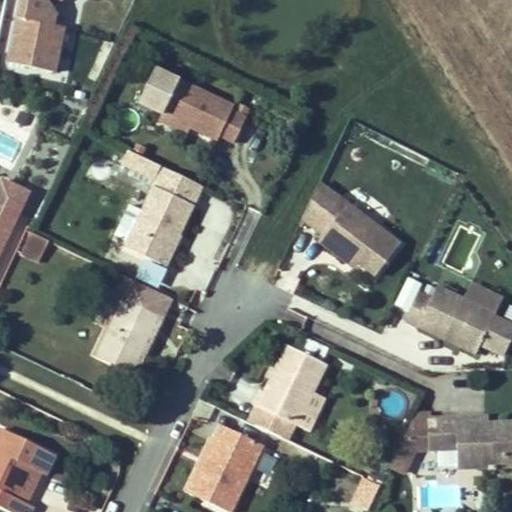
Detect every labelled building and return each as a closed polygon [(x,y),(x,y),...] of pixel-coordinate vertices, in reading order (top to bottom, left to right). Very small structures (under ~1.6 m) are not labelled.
[(18,0),(31,17),(55,0),(18,0)] [(208,122),(211,117),(154,90),(138,125),(168,139),(195,152),(198,146),(213,153),(224,130),(208,122)] [(135,132),(165,145),(168,139),(138,125),(135,132)] [(97,180),(133,198),(141,182),(105,165),(97,180)] [(136,281),(151,251),(156,253),(181,202),(141,182),(133,198),(118,228),(104,259),(101,264),(136,281)] [(320,224),(325,216),(299,196),(294,205),(320,224)] [(0,221),(9,205),(0,200),(0,221)] [(302,250),(297,256),(326,278),(330,273),(339,280),(355,290),(379,257),(357,240),(327,217),(325,216),(320,224),(294,205),(281,233),(302,250)] [(105,223),(90,253),(104,259),(118,228),(105,223)] [(0,258),(0,263),(14,271),(24,254),(6,245),(0,258)] [(142,284),(156,253),(151,251),(136,281),(142,284)] [(330,273),(326,278),(336,285),(339,280),(330,273)] [(109,296),(100,314),(139,334),(149,315),(109,296)] [(416,296),(410,309),(396,302),(382,329),(456,365),(461,354),(483,366),(496,339),(474,328),(476,324),(440,307),(416,296)] [(139,334),(100,314),(72,374),(110,393),(139,334)] [(273,355),(250,402),(244,399),(235,416),(280,437),(296,405),(312,374),(273,355)] [(292,443),(308,410),(296,405),(280,437),(292,443)] [(511,436),(471,437),(443,438),(443,429),(418,429),(417,424),(402,423),(389,450),(414,451),(414,462),(443,462),(443,480),(511,479),(511,436)] [(471,428),(443,429),(443,438),(471,437),(471,428)] [(192,480),(185,476),(170,505),(182,511),(220,511),(231,491),(246,460),(205,437),(196,453),(203,457),(192,480)] [(403,462),(414,462),(414,451),(389,450),(385,460),(401,467),(403,462)] [(196,453),(185,476),(192,480),(203,457),(196,453)] [(377,476),(393,483),(401,467),(385,460),(377,476)] [(0,511),(0,508),(12,485),(0,478),(0,511)] [(346,511),(354,494),(350,492),(339,511),(346,511)] [(359,511),(365,500),(354,494),(346,511),(359,511)]
